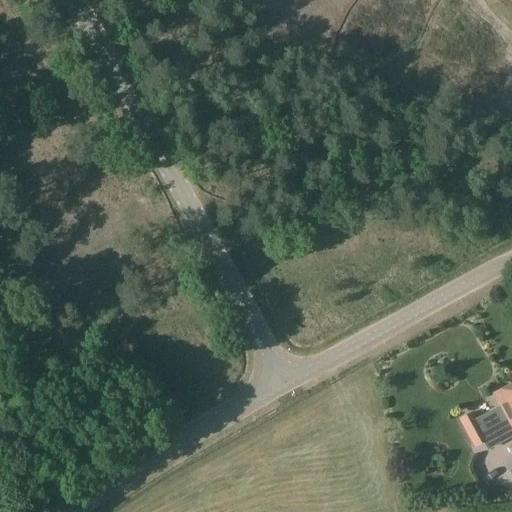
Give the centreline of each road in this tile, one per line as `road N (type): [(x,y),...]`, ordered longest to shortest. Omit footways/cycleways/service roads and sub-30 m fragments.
road 1 (unclassified): [(73,0),(284,381)]
road 2 (unclassified): [(284,381),(511,258)]
road 3 (unclassified): [(75,511),(284,381)]
